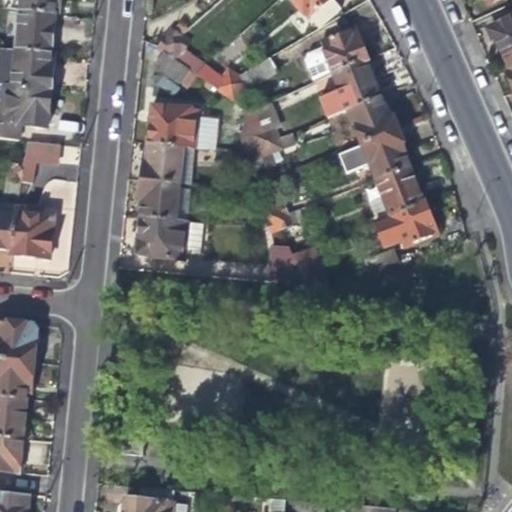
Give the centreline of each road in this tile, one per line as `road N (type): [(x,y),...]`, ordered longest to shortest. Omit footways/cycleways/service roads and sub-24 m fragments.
road 1 (residential): [(86,304),(113,0)]
road 2 (residential): [(511,225),(413,0)]
road 3 (residential): [(64,511),(86,304)]
